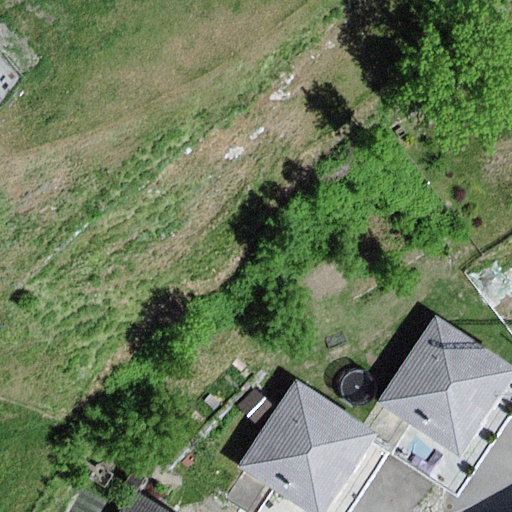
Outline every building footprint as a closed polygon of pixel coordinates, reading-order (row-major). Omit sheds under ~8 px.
[(507,365),(428,314),(371,402),(450,453),(463,433),(507,365)] [(356,426),(287,380),(232,465),(302,511),(314,511),(326,496),(366,432),(356,426)] [(450,453),(371,402),(356,426),(366,432),(453,490),(483,445),(463,433),(450,453)] [(314,511),(302,511),(232,465),(214,490),(246,511),(344,511),(346,509),(326,496),(314,511)] [(160,511),(127,490),(112,511),(160,511)]
